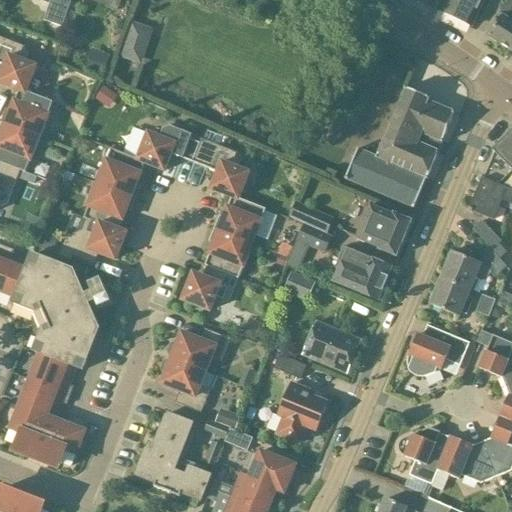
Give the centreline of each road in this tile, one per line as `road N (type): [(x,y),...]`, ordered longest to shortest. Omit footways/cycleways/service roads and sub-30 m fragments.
road 1 (residential): [(500,87),(319,511)]
road 2 (residential): [(0,466),(84,500),(142,353),(144,287),(162,244)]
road 3 (residential): [(500,87),(401,20),(347,0)]
road 4 (residential): [(162,244),(188,253),(203,210),(158,195),(143,238)]
